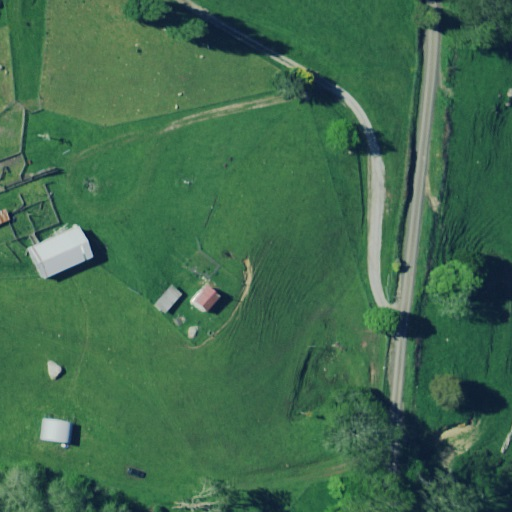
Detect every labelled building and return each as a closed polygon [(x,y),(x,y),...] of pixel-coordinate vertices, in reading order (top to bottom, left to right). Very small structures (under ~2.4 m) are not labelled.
[(0,224),(9,220),(4,209),(0,210),(0,224)] [(90,257),(77,227),(27,248),(40,279),(90,257)] [(217,296),(205,285),(191,302),(203,312),(217,296)] [(181,295),(170,286),(154,304),(164,314),(181,295)] [(76,425),(45,419),(42,440),(73,445),(76,425)]
